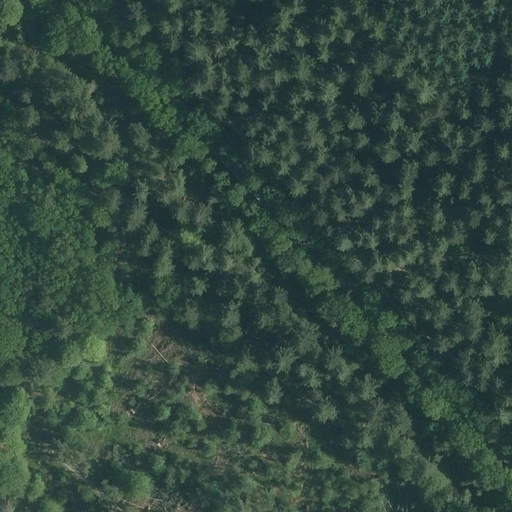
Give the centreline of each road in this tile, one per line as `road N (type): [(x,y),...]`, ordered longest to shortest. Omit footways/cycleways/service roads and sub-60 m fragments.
road 1 (tertiary): [(511,461),(76,0)]
road 2 (track): [(0,117),(173,302),(474,511)]
road 3 (track): [(266,0),(388,130),(511,49)]
road 4 (track): [(388,130),(511,296)]
